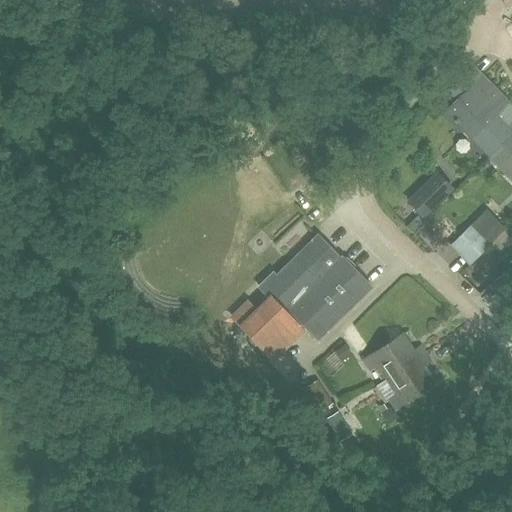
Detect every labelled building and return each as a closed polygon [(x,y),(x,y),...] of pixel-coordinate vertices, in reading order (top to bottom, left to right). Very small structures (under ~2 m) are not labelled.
[(511,120),(511,107),(482,76),(445,112),(488,157),(501,144),(511,132),(511,131),(507,126),(511,120)] [(511,131),(511,132),(501,144),(488,157),(511,181),(511,120),(507,126),(511,131)] [(408,202),(422,216),(451,188),(437,174),(408,202)] [(459,255),(468,265),(504,231),(485,210),(472,223),(482,233),(459,255)] [(272,358),(305,326),(317,339),(370,287),(341,257),(336,262),(329,254),(332,251),(317,236),(276,276),(273,272),(259,286),(269,296),(255,310),(247,301),(231,316),(272,358)] [(141,279),(134,257),(113,255),(112,277),(124,297),(138,314),(155,322),(183,324),(184,303),(164,301),(151,291),(141,279)] [(511,301),(511,271),(507,267),(489,285),(508,305),(511,301)] [(387,379),(425,354),(420,347),(413,352),(401,334),(364,360),(370,369),(377,364),(387,379)] [(425,354),(387,379),(397,393),(390,398),(396,408),(434,382),(422,365),(429,361),(425,354)] [(332,404),(317,380),(304,388),(319,412),(332,404)] [(336,440),(349,433),(337,410),(324,416),(336,440)]
